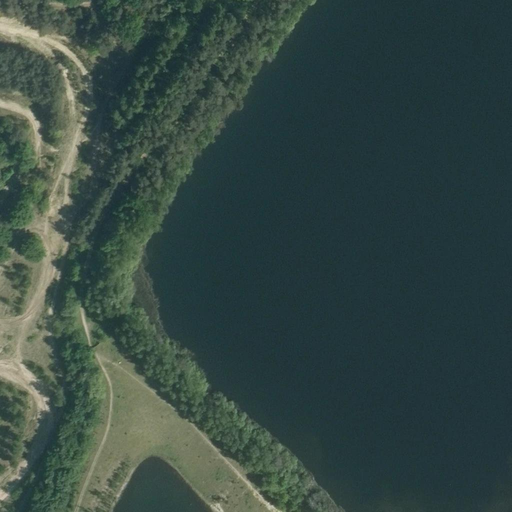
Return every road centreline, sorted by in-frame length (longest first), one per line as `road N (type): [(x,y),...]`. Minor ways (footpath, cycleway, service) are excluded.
road 1 (unclassified): [(92,341),(80,296),(103,216),(262,0)]
road 2 (track): [(92,341),(112,393),(75,511)]
